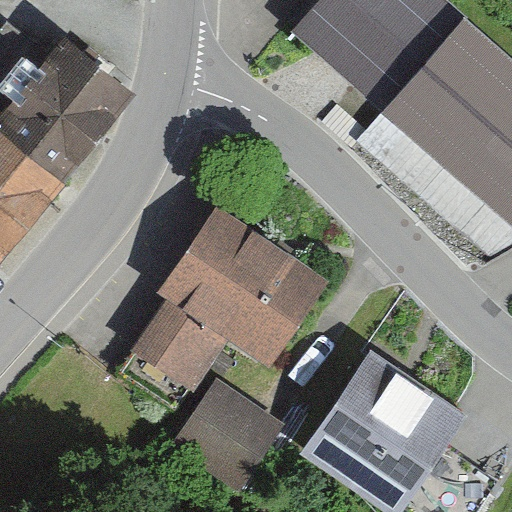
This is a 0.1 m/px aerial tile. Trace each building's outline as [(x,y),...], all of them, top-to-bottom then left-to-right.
[(438,0),(309,0),(284,31),(360,94),(438,0)] [(511,253),(511,66),(460,23),(362,142),(506,261),(511,253)] [(0,252),(132,89),(59,30),(0,102),(0,252)] [(327,280),(214,204),(156,289),(167,296),(132,347),(190,386),(222,340),(266,370),(327,280)] [(389,511),(459,413),(366,348),(296,449),(387,511),(389,511)] [(281,425),(211,378),(177,430),(247,476),(281,425)]
